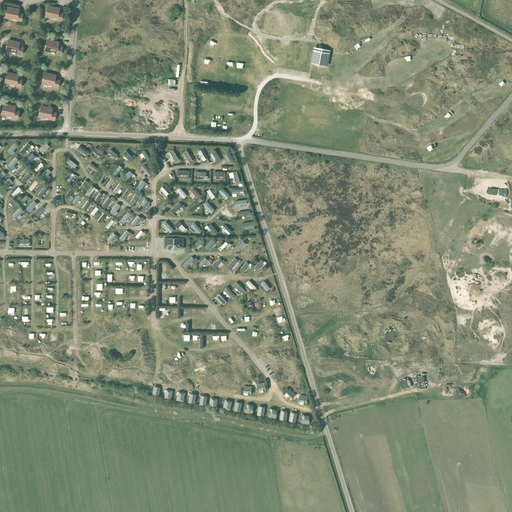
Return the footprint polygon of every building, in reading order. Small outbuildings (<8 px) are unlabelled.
[(45,16),(45,17),(51,18),(61,21),(62,15),(58,14),(58,12),(59,9),(59,8),(51,7),(47,7),(45,16)] [(5,17),(4,18),(11,19),(21,22),(22,16),(17,15),(18,13),(18,10),(18,9),(10,8),(7,8),(6,10),(5,17)] [(44,50),(44,51),(50,53),(60,55),(62,49),(59,48),(59,47),(59,44),(58,44),(58,43),(58,42),(50,41),(47,40),(44,50)] [(5,50),(5,51),(11,53),(21,55),(22,49),(19,48),(20,47),(20,44),(19,44),(19,43),(11,41),(7,41),(5,50)] [(316,48),(313,63),(325,65),(328,50),(316,48)] [(340,56),(343,68),(352,66),(349,54),(340,56)] [(4,82),(4,84),(10,85),(20,87),(21,81),(18,81),(19,79),(19,77),(18,76),(18,75),(10,73),(10,74),(6,73),(4,82)] [(42,82),(41,84),(47,85),(57,88),(59,82),(56,81),(56,79),(57,77),(55,77),(55,76),(55,75),(47,73),(47,74),(44,73),(42,82)] [(17,119),(18,113),(15,112),(16,108),(15,108),(15,106),(7,105),(3,105),(1,114),(7,115),(7,117),(17,119)] [(52,109),(52,108),(44,106),(44,107),(40,106),(38,116),(44,117),(44,118),(54,121),(55,114),(52,114),(53,110),(52,109)] [(18,146),(14,143),(6,151),(10,155),(18,146)] [(30,146),(27,143),(19,152),(23,155),(30,146)] [(48,147),(45,143),(37,150),(40,153),(48,147)] [(105,155),(95,148),(92,151),(102,159),(105,155)] [(118,156),(110,150),(107,153),(115,159),(118,156)] [(151,160),(144,150),(141,153),(147,162),(151,160)] [(179,161),(172,150),(169,152),(174,161),(171,163),(173,165),(179,161)] [(134,160),(125,151),(122,154),(131,163),(134,160)] [(193,162),(186,151),(183,153),(188,162),(185,163),(187,166),(193,162)] [(206,161),(201,151),(197,153),(203,162),(206,161)] [(221,161),(215,151),(211,153),(217,164),(221,161)] [(228,151),(225,153),(231,164),(235,161),(228,151)] [(35,157),(32,154),(24,162),(27,165),(35,157)] [(19,161),(15,158),(8,166),(12,170),(15,167),(14,166),(19,161)] [(77,166),(68,159),(65,162),(75,169),(77,166)] [(43,165),(40,163),(33,170),(36,172),(43,165)] [(99,170),(90,164),(88,167),(97,173),(99,170)] [(151,174),(144,165),(140,168),(148,177),(151,174)] [(122,168),(118,166),(112,174),(116,177),(122,168)] [(24,169),(21,167),(14,174),(17,176),(24,169)] [(51,172),(47,169),(39,177),(42,181),(51,172)] [(189,171),(177,170),(177,174),(187,175),(187,179),(189,179),(189,171)] [(28,171),(19,180),(23,184),(32,174),(28,171)] [(133,174),(129,171),(122,180),(127,184),(130,181),(128,180),(133,174)] [(106,174),(102,172),(97,181),(100,183),(106,174)] [(114,180),(111,178),(105,187),(108,189),(114,180)] [(8,179),(2,186),(6,190),(9,187),(8,186),(12,182),(8,179)] [(35,181),(28,189),(31,191),(38,183),(35,181)] [(88,183),(84,181),(78,189),(81,192),(88,183)] [(146,184),(142,181),(135,190),(139,193),(146,184)] [(122,186),(119,183),(112,192),(116,194),(122,186)] [(94,188),(91,186),(85,194),(89,196),(91,192),(94,188)] [(169,193),(162,186),(160,188),(166,196),(169,193)] [(187,195),(179,186),(176,189),(183,198),(187,195)] [(22,190),(18,187),(11,195),(14,198),(22,190)] [(44,187),(37,195),(40,199),(48,190),(44,187)] [(201,195),(193,187),(190,189),(195,195),(194,195),(196,199),(201,195)] [(230,196),(222,188),(219,191),(226,198),(223,200),(225,202),(227,200),(226,199),(230,196)] [(74,191),(71,189),(64,197),(68,200),(74,191)] [(130,191),(127,189),(121,197),(124,199),(130,191)] [(215,197),(209,189),(207,191),(212,198),(209,200),(211,202),(213,200),(212,199),(215,197)] [(99,193),(94,201),(97,203),(103,195),(99,193)] [(139,197),(135,195),(130,201),(129,203),(133,206),(139,197)] [(28,198),(25,196),(19,202),(24,207),(31,200),(29,197),(28,198)] [(81,198),(78,196),(72,204),(75,206),(81,198)] [(108,198),(101,207),(105,209),(112,200),(108,198)] [(37,205),(34,201),(26,209),(30,214),(33,211),(32,210),(37,205)] [(91,203),(87,201),(81,209),(85,211),(91,203)] [(147,203),(144,201),(138,209),(141,211),(147,203)] [(165,201),(158,208),(161,211),(168,204),(165,201)] [(214,209),(206,201),(203,203),(211,212),(214,209)] [(179,202),(170,210),(173,213),(181,206),(184,209),(185,207),(183,204),(182,205),(179,202)] [(199,205),(197,202),(189,209),(191,212),(199,205)] [(116,204),(110,212),(112,214),(119,206),(116,204)] [(46,210),(42,207),(35,214),(38,218),(46,210)] [(99,209),(96,207),(90,214),(93,217),(99,209)] [(23,211),(20,208),(12,216),(15,219),(23,211)] [(234,217),(226,209),(224,211),(228,215),(225,217),(229,221),(234,217)] [(127,212),(120,221),(124,224),(131,215),(127,212)] [(107,216),(104,213),(97,221),(100,224),(107,216)] [(85,217),(83,215),(77,223),(79,225),(85,217)] [(137,216),(130,225),(134,228),(141,219),(137,216)] [(114,222),(111,220),(105,227),(108,230),(114,222)] [(165,220),(162,223),(168,230),(166,232),(167,234),(173,229),(165,220)] [(179,222),(176,224),(185,232),(187,230),(179,222)] [(193,222),(190,225),(199,233),(202,231),(193,222)] [(211,223),(207,225),(211,230),(209,232),(212,236),(214,234),(217,232),(211,223)] [(225,225),(222,227),(228,234),(231,231),(225,225)] [(129,233),(126,231),(119,239),(123,242),(129,233)] [(143,233),(141,231),(135,237),(138,239),(143,233)] [(116,236),(113,233),(107,240),(109,242),(116,236)] [(183,238),(164,238),(164,248),(172,250),(172,251),(172,250),(175,250),(175,251),(175,250),(183,249),(183,238)] [(199,238),(191,247),(194,249),(200,243),(202,246),(204,243),(199,238)] [(242,241),(235,247),(238,250),(244,244),(242,242),(244,240),(242,238),(240,240),(242,241)] [(212,239),(205,247),(208,250),(215,241),(212,239)] [(192,256),(183,264),(186,267),(192,261),(194,264),(198,260),(195,257),(194,258),(192,256)] [(237,260),(234,257),(226,266),(230,269),(237,260)] [(199,264),(201,266),(207,260),(210,263),(211,262),(208,259),(207,260),(205,258),(199,264)] [(221,261),(218,258),(211,265),(214,268),(221,261),(224,264),(225,263),(222,260),(221,261)] [(260,260),(254,267),(257,270),(263,263),(265,265),(266,263),(264,261),(263,262),(260,260)] [(239,270),(242,272),(248,265),(250,267),(252,265),(250,263),(249,264),(246,261),(239,270)] [(248,280),(246,282),(253,290),(254,290),(256,292),(258,290),(248,280)] [(263,280),(260,283),(266,290),(263,292),(265,294),(268,292),(267,291),(270,288),(263,280)] [(236,282),(233,284),(240,292),(241,291),(243,293),(245,291),(243,289),(236,282)] [(227,286),(223,289),(231,298),(235,295),(227,286)] [(219,293),(216,296),(223,303),(226,301),(219,293)] [(160,387),(154,386),(152,394),(158,396),(160,387)] [(173,390),(165,388),(163,397),(171,399),(173,390)] [(185,393),(177,391),(175,400),(183,401),(185,393)] [(196,394),(190,393),(187,402),(194,403),(196,394)] [(207,396),(200,395),(199,404),(205,405),(207,396)] [(218,398),(210,397),(209,406),(216,407),(218,398)] [(232,401),(224,399),(222,408),(230,410),(232,401)] [(242,403),(235,401),(233,410),(240,412),(242,403)] [(253,406),(246,404),(244,412),(251,414),(253,406)] [(276,410),(270,409),(268,417),(275,418),(276,410)]
